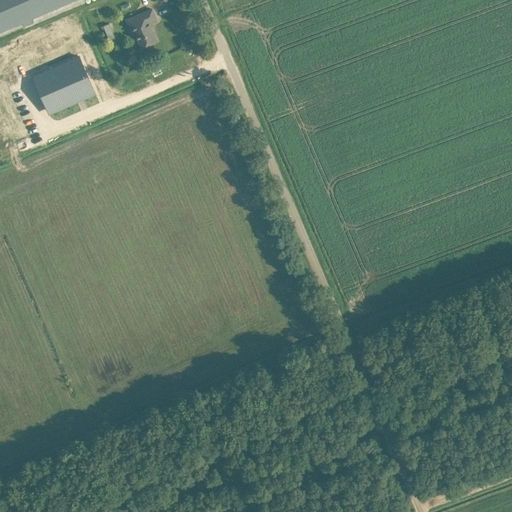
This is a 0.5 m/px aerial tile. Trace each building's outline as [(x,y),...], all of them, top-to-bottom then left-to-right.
[(0,0),(0,30),(22,21),(24,25),(34,21),(32,17),(70,0),(0,0)] [(157,40),(149,22),(157,19),(152,9),(127,20),(132,32),(135,31),(141,47),(157,40)] [(109,23),(103,25),(106,32),(112,30),(109,23)] [(80,56),(33,76),(48,110),(95,90),(80,56)] [(327,441),(336,438),(334,432),(325,436),(327,441)]
